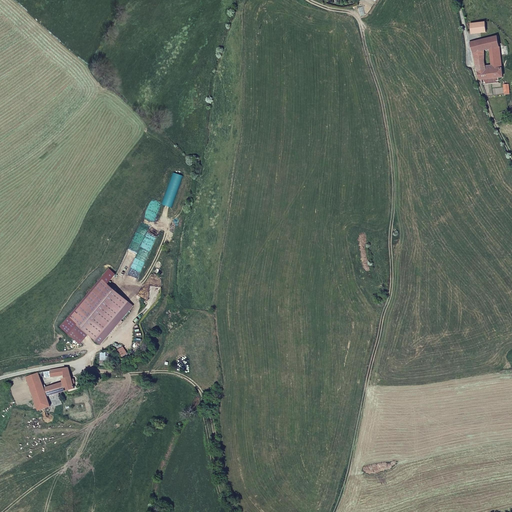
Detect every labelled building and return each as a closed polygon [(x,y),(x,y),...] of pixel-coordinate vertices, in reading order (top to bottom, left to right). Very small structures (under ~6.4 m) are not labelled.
[(487,31),(485,22),(469,23),(470,33),(487,31)] [(500,47),(499,36),(472,41),(472,42),(470,42),(472,51),(483,50),(489,49),(500,47)] [(503,67),(500,47),(489,49),(492,68),(503,67)] [(486,68),(483,50),(472,51),(475,69),(486,68)] [(504,78),(503,67),(492,68),(486,68),(475,69),(479,80),(504,78)] [(134,306),(101,279),(69,317),(101,344),(118,325),(119,323),(120,324),(123,321),(121,320),(134,306)] [(64,368),(51,370),(52,377),(65,374),(65,372),(69,371),(68,368),(64,368)] [(44,388),(38,373),(26,377),(40,411),(51,406),(47,396),(44,388)] [(75,388),(71,377),(66,378),(63,379),(64,382),(61,383),(64,391),(75,388)] [(61,383),(44,388),(47,396),(59,393),(64,391),(61,383)] [(51,406),(62,402),(59,393),(47,396),(51,406)]
